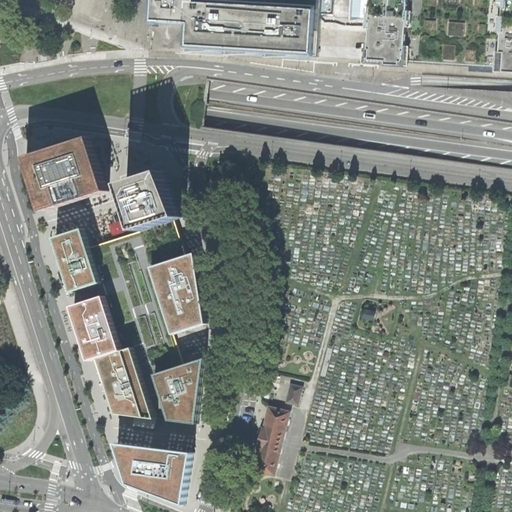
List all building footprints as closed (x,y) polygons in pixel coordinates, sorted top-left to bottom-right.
[(94,12),(95,0),(61,0),(61,8),(94,12)] [(288,55),(319,58),(322,0),(153,0),(152,22),(188,24),(186,48),(238,52),(288,55)] [(371,25),(369,60),(408,63),(501,68),(511,69),(511,0),(372,0),(371,16),(371,25)] [(106,181),(92,137),(55,148),(49,151),(26,158),(44,212),(81,200),(104,193),(109,191),(106,181)] [(174,187),(168,171),(148,177),(126,185),(141,232),(176,220),(186,217),(174,187)] [(141,232),(92,247),(103,283),(105,289),(108,296),(125,351),(135,348),(151,397),(162,393),(156,375),(184,365),(175,334),(153,267),(187,256),(176,220),(141,232)] [(92,247),(86,228),(56,238),(64,263),(74,293),(79,291),(103,283),(92,247)] [(187,256),(153,267),(175,334),(208,324),(202,284),(197,253),(187,256)] [(84,304),(74,307),(81,326),(92,361),(101,358),(125,351),(108,296),(84,304)] [(364,317),(374,320),(376,313),(366,310),(363,311),(362,315),(364,317)] [(125,351),(101,358),(108,381),(110,386),(119,414),(158,419),(151,397),(135,348),(125,351)] [(184,365),(156,375),(162,393),(171,421),(199,424),(203,393),(207,358),(184,365)] [(267,378),(280,380),(281,375),(269,372),(267,378)] [(287,402),(298,405),(302,388),(292,385),(287,402)] [(254,470),(275,475),(283,444),(291,412),(270,407),(265,428),(264,428),(260,439),(258,449),(260,449),(254,470)] [(187,504),(195,453),(133,445),(118,443),(131,484),(187,504)]
